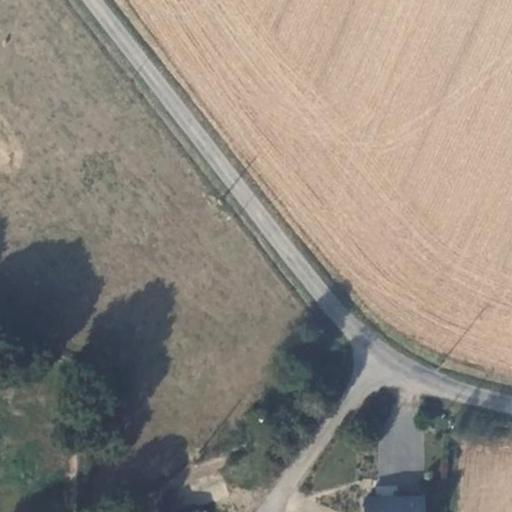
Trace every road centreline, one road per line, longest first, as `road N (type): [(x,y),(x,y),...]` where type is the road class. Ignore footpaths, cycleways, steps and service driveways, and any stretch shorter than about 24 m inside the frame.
road 1 (unclassified): [(369,346),(90,0)]
road 2 (unclassified): [(369,346),(350,397),(268,511)]
road 3 (unclassified): [(511,404),(416,376),(369,346)]
